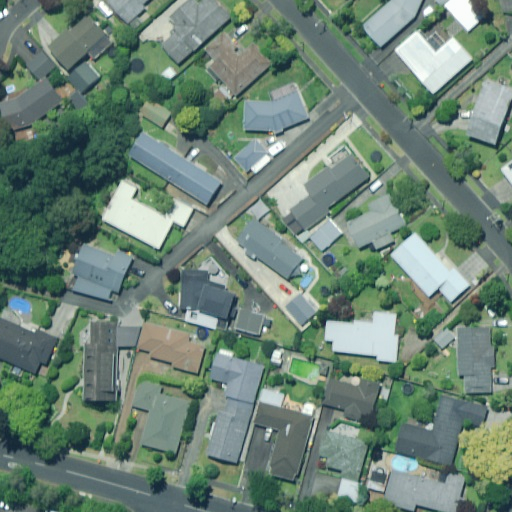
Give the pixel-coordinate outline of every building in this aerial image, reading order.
[(112,0),(110,2),(130,25),(148,9),(145,6),(151,0),(112,0)] [(234,18),(217,0),(206,0),(200,6),(194,0),(190,0),(170,18),(181,31),(163,47),(180,66),(234,18)] [(424,0),(394,0),(364,27),(383,49),(417,17),(424,0)] [(469,0),(453,0),(446,7),(470,33),(486,18),(469,0)] [(511,0),(500,0),(504,14),(511,12),(511,0)] [(106,3),(98,9),(107,20),(115,14),(106,3)] [(45,33),(55,43),(51,47),(72,71),(90,55),(96,61),(114,46),(107,38),(111,34),(92,11),(61,38),(51,27),(45,33)] [(244,55),(225,34),(207,51),(218,64),(208,73),(219,85),(223,81),(238,97),(274,64),(256,44),(244,55)] [(438,55),(419,34),(398,53),(435,95),(474,61),(455,39),(438,55)] [(57,69),(45,54),(29,66),(41,82),(23,98),(2,106),(11,132),(32,128),(66,102),(47,77),(57,69)] [(101,79),(87,64),(70,80),(83,95),(101,79)] [(177,75),(171,68),(162,77),(168,84),(177,75)] [(511,108),(511,89),(489,81),(470,136),(499,146),(511,108)] [(233,99),(223,87),(213,96),(219,103),(215,106),(220,111),(233,99)] [(92,107),(80,93),(71,100),(83,115),(92,107)] [(298,93),(292,96),(273,103),(247,103),(247,130),(271,133),(281,133),(311,118),(298,93)] [(173,114),(150,100),(141,115),(164,128),(173,114)] [(224,184),(145,134),(131,157),(209,206),(224,184)] [(275,158),(257,140),(235,161),(254,179),(275,158)] [(371,178),(354,155),(332,171),(330,168),(306,187),(313,196),(292,211),(307,232),(333,213),(330,209),(371,178)] [(161,250),(176,222),(187,228),(196,211),(173,199),(164,216),(133,200),(139,190),(124,182),(104,221),(161,250)] [(409,226),(394,195),(369,206),(372,214),(349,225),(361,249),(375,243),(378,250),(396,242),(392,234),(409,226)] [(271,211),(261,201),(251,211),(260,221),(271,211)] [(344,234),(332,221),(312,239),(324,252),(344,234)] [(305,261),(253,222),(231,252),(253,268),(260,258),(290,281),(305,261)] [(442,262),(418,235),(393,257),(431,298),(440,290),(452,303),(471,287),(446,259),(442,262)] [(117,256),(84,245),(74,275),(80,277),(76,291),(110,302),(114,291),(122,294),(134,257),(118,252),(117,256)] [(237,291),(208,286),(210,274),(187,270),(180,309),(189,311),(187,324),(217,329),(219,318),(232,320),(237,291)] [(317,314),(301,295),(286,309),(302,327),(317,314)] [(266,317),(242,311),(237,330),(260,337),(266,317)] [(398,316),(376,314),(375,325),(356,323),(329,320),(327,342),(336,343),(335,352),(379,357),(378,362),(397,364),(400,337),(395,337),(398,316)] [(49,366),(58,341),(2,318),(0,322),(0,358),(39,374),(43,364),(49,366)] [(116,403),(120,323),(95,322),(94,345),(88,345),(86,401),(116,403)] [(146,324),(144,331),(125,325),(119,345),(152,354),(151,358),(175,364),(174,368),(199,375),(207,348),(195,345),(197,338),(146,324)] [(494,395),(495,330),(460,329),(459,377),(467,377),(466,394),(494,395)] [(437,341),(445,349),(456,339),(448,330),(437,341)] [(286,352),(275,349),(271,363),(282,366),(286,352)] [(235,354),(221,350),(212,380),(230,385),(226,397),(255,405),(266,368),(234,359),(235,354)] [(373,421),(378,400),(386,402),(390,389),(382,386),(362,381),(360,388),(331,381),(325,406),(346,411),(345,414),(373,421)] [(192,403),(139,389),(134,407),(152,412),(142,446),(177,455),(192,403)] [(285,396),(265,391),(257,426),(281,431),(270,476),(298,482),(313,417),(282,410),(285,396)] [(489,407),(444,396),(435,432),(404,424),(396,453),(453,468),(465,424),(483,429),(489,407)] [(254,410),(231,403),(228,415),(221,413),(208,456),(237,465),(254,410)] [(370,444),(327,433),(321,456),(330,459),(327,468),(345,472),(338,500),(358,505),(364,484),(360,483),(370,444)] [(391,472),(379,469),(373,490),(384,494),(391,472)] [(447,486),(394,471),(385,504),(413,511),(416,511),(418,506),(440,511),(462,511),(466,499),(462,498),(468,479),(450,474),(447,486)]
